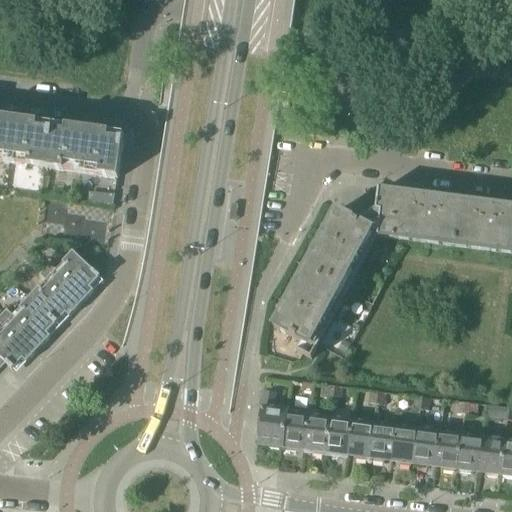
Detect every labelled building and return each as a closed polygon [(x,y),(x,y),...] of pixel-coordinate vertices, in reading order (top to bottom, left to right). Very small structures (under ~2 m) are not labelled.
[(0,119),(0,158),(11,160),(28,162),(27,168),(45,171),(51,127),(20,123),(21,121),(11,120),(11,121),(0,119)] [(51,127),(45,171),(63,173),(64,167),(82,170),(83,170),(99,172),(98,178),(111,180),(117,181),(121,153),(122,153),(123,143),(120,143),(121,137),(92,133),(92,131),(88,130),(82,130),(82,131),(51,127)] [(36,195),(38,186),(25,184),(24,193),(36,195)] [(109,194),(101,193),(99,205),(107,207),(111,207),(113,195),(109,194)] [(336,213),(320,242),(356,262),(366,243),(368,244),(373,234),(377,236),(377,239),(393,241),(399,195),(378,193),(376,213),(355,223),(336,213)] [(424,199),(399,195),(393,241),(423,245),(429,197),(424,196),(424,199)] [(435,198),(429,197),(423,245),(454,249),(460,203),(435,200),(435,198)] [(485,206),(460,203),(454,249),(485,253),(491,205),(485,204),(485,206)] [(496,206),(491,205),(485,253),(511,256),(511,210),(496,208),(496,206)] [(320,242),(304,270),(342,292),(347,282),(346,281),(356,262),(320,242)] [(49,265),(43,272),(81,306),(93,293),(89,290),(100,279),(92,272),(72,254),(62,264),(66,268),(59,275),(49,265)] [(30,257),(25,262),(34,271),(39,265),(30,257)] [(304,270),(289,300),(325,320),(335,301),(337,301),(342,292),(304,270)] [(45,282),(28,300),(56,325),(65,315),(69,319),(81,306),(43,272),(39,276),(45,282)] [(6,311),(1,317),(38,352),(50,339),(46,335),(56,325),(28,300),(12,317),(6,311)] [(325,320),(289,300),(273,329),(301,344),(297,353),(296,352),(296,353),(311,361),(316,352),(311,349),(316,339),(315,339),(325,320)] [(0,359),(5,365),(12,372),(22,361),(26,365),(38,352),(1,317),(0,317),(0,326),(5,331),(0,337),(0,359)] [(300,384),(299,396),(309,398),(311,386),(300,384)] [(319,399),(332,401),(334,389),(321,387),(319,399)] [(334,389),(332,401),(340,402),(342,390),(334,389)] [(368,405),(376,406),(377,394),(370,393),(368,405)] [(377,394),(376,406),(384,407),(385,395),(377,394)] [(281,448),(282,449),(287,414),(272,412),(274,396),(264,395),(258,435),(260,435),(259,446),(268,447),(269,450),(279,452),(281,448)] [(412,411),(420,412),(422,400),(414,399),(412,411)] [(422,400),(420,412),(428,413),(429,401),(422,400)] [(456,416),(466,418),(467,406),(457,405),(456,416)] [(467,406),(466,418),(476,419),(478,407),(467,406)] [(485,420),(507,423),(508,411),(487,408),(485,420)] [(304,451),(308,419),(309,413),(287,411),(287,414),(282,449),(284,449),(286,452),(295,454),(297,451),(304,451)] [(324,454),(326,454),(330,422),(308,419),(304,451),(311,452),(313,456),(322,457),(324,454)] [(341,456),(347,457),(351,425),(330,422),(326,454),(328,455),(330,458),(339,459),(341,456)] [(367,460),(369,460),(373,428),(351,425),(347,457),(354,458),(356,461),(365,463),(367,460)] [(384,462),(391,463),(395,431),(373,428),(369,460),(372,460),(373,464),(382,465),(384,462)] [(411,465),(413,465),(417,433),(395,431),(391,463),(398,464),(399,467),(409,468),(411,465)] [(428,467),(434,468),(438,436),(417,433),(413,465),(415,466),(416,469),(426,470),(428,467)] [(455,471),(457,471),(462,439),(438,436),(434,468),(442,469),(443,473),(453,474),(455,471)] [(471,473),(479,474),(483,442),(462,439),(457,471),(459,471),(460,475),(469,476),(471,473)] [(498,476),(500,477),(504,445),(483,442),(479,474),(485,475),(486,478),(496,479),(498,476)] [(511,445),(504,445),(500,477),(502,477),(503,480),(511,481),(511,445)]
